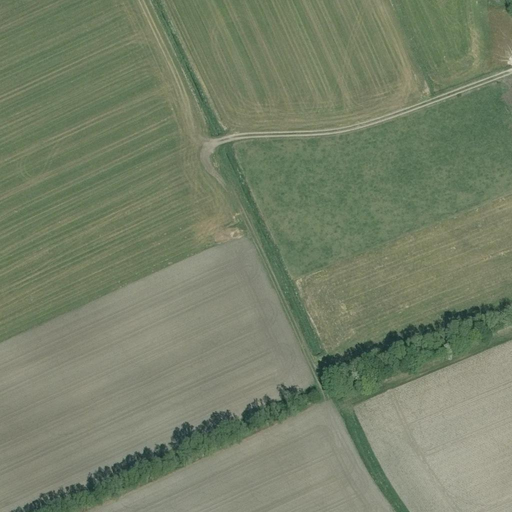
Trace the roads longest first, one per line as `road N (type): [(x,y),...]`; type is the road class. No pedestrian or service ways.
road 1 (track): [(511,70),(341,132),(204,145)]
road 2 (track): [(511,337),(330,409)]
